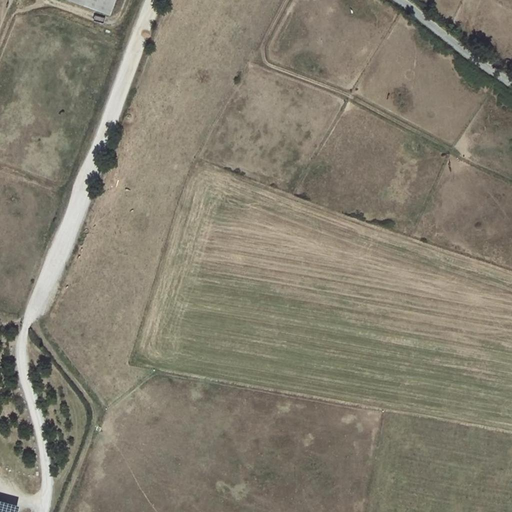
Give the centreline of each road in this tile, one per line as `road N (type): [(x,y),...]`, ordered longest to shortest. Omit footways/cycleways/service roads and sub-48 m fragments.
road 1 (track): [(150,0),(25,326),(20,353),(46,472),(42,511)]
road 2 (track): [(511,81),(400,0)]
